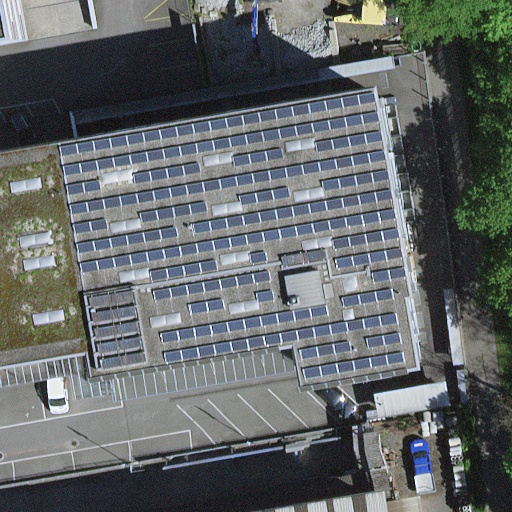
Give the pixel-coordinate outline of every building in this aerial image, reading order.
[(61,0),(0,0),(0,50),(68,40),(61,0)] [(361,89),(97,135),(140,357),(283,330),(291,378),(406,359),(361,89)] [(140,357),(97,135),(0,153),(0,163),(41,376),(140,357)] [(0,384),(41,376),(0,163),(0,384)] [(385,511),(381,486),(216,511),(385,511)]
